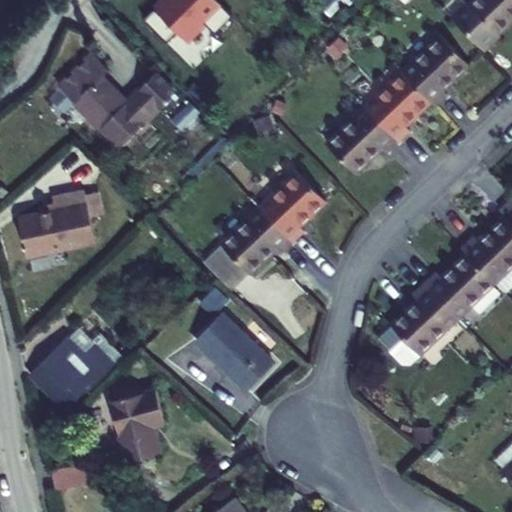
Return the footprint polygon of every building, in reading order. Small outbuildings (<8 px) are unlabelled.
[(159,0),(152,8),(188,43),(206,25),(214,33),(232,15),(216,0),(159,0)] [(511,0),(468,0),(465,4),(497,37),(511,22),(511,0)] [(470,66),(438,32),(400,68),(432,102),(436,106),(447,95),(443,91),(470,66)] [(92,54),(59,87),(118,148),(173,94),(156,77),(126,103),(101,78),(108,70),(92,54)] [(432,102),(400,68),(363,104),(399,141),(410,131),(406,127),(432,102)] [(399,141),(363,104),(325,141),(355,175),(381,150),(386,155),(399,141)] [(327,202),(295,169),(258,205),(294,242),(305,232),(301,227),(327,202)] [(95,244),(85,193),(54,200),(55,210),(19,217),(26,258),(95,244)] [(465,250),(496,283),(511,268),(511,196),(498,209),(502,213),(476,238),(473,235),(461,246),(465,250)] [(294,242),(258,205),(219,242),(251,276),(276,252),(281,255),(294,242)] [(222,246),(203,264),(233,293),(251,276),(222,246)] [(424,281),(460,319),(496,283),(465,250),(439,275),(435,271),(424,281)] [(460,319),(424,281),(411,294),(415,298),(389,323),(405,340),(422,356),(460,319)] [(198,301),(211,314),(228,297),(214,284),(198,301)] [(246,388),(272,362),(223,314),(197,341),(246,388)] [(92,347),(85,355),(66,336),(30,373),(66,409),(85,390),(88,393),(113,367),(92,347)] [(405,340),(392,353),(405,366),(412,365),(422,356),(405,340)] [(154,428),(164,426),(155,388),(112,398),(127,461),(160,453),(154,428)] [(511,443),(495,460),(503,469),(511,460),(511,443)] [(511,460),(503,469),(511,478),(511,460)] [(54,485),(83,479),(81,467),(52,472),(54,485)] [(245,511),(235,498),(215,511),(245,511)]
